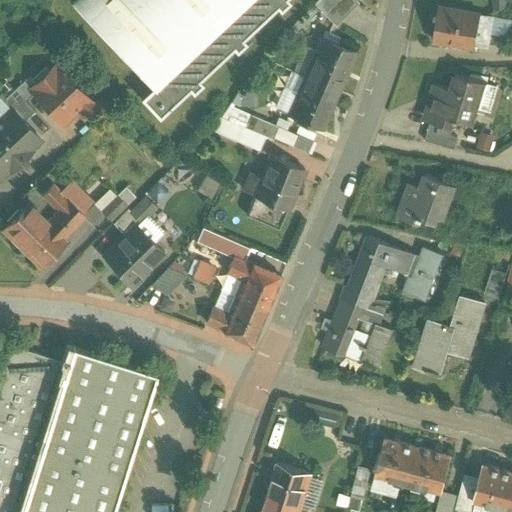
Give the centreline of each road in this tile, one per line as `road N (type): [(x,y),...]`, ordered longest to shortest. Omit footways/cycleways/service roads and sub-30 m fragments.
road 1 (residential): [(0,305),(42,303),(127,321),(259,372)]
road 2 (residential): [(259,372),(511,438)]
road 3 (residential): [(358,134),(259,372)]
road 4 (residential): [(511,165),(358,134)]
road 5 (residential): [(259,372),(212,511)]
road 6 (residential): [(397,0),(358,134)]
